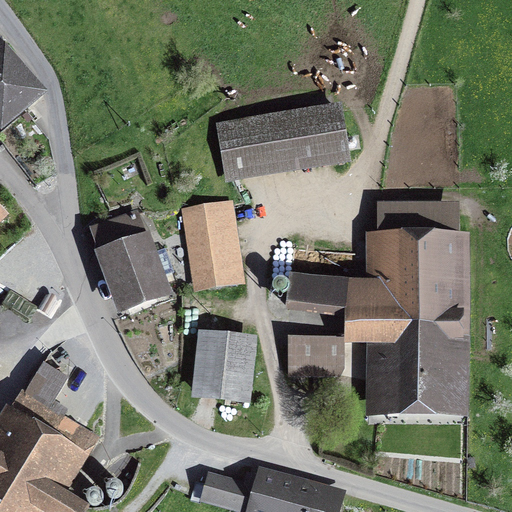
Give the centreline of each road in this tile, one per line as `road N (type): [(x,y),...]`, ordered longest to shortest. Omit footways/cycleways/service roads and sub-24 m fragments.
road 1 (unclassified): [(445,511),(185,430),(134,391),(89,311)]
road 2 (residential): [(0,10),(52,92),(89,311)]
road 3 (unclassified): [(89,311),(53,237),(0,166)]
road 4 (track): [(418,0),(371,157)]
road 5 (track): [(0,409),(43,347),(89,311)]
road 6 (track): [(96,486),(113,432),(118,364)]
